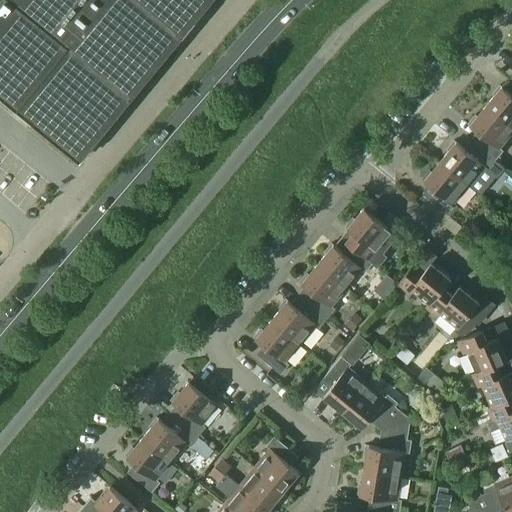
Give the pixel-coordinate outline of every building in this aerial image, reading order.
[(0,0),(0,92),(80,159),(211,0),(0,0)] [(511,94),(500,85),(494,93),(495,95),(486,105),(511,126),(511,94)] [(500,147),(511,132),(511,126),(486,105),(478,116),(476,115),(469,123),(483,134),(475,143),(496,160),(504,150),(500,147)] [(505,168),(496,160),(475,143),(468,152),(455,140),(448,149),(450,150),(441,161),(469,185),(481,194),(496,176),(498,177),(505,168)] [(454,203),(469,185),(441,161),(432,172),(430,170),(423,178),(432,186),(425,195),(450,215),(458,206),(454,203)] [(360,237),(353,246),(373,263),(379,267),(387,256),(384,253),(399,236),(364,208),(355,219),(353,218),(346,226),(360,237)] [(327,253),(318,264),(347,287),(362,269),(365,272),(373,263),(353,246),(346,254),(332,243),(325,251),(327,253)] [(425,271),(415,263),(398,284),(409,292),(412,289),(429,303),(430,303),(444,286),(444,287),(451,279),(431,263),(425,271)] [(332,306),(347,287),(318,264),(309,275),(307,273),(301,281),(309,288),(302,297),(307,301),(327,318),(335,309),(332,306)] [(366,283),(384,298),(399,281),(380,266),(366,283)] [(472,312),(479,302),(460,286),(453,294),(444,287),(444,286),(430,303),(429,303),(426,307),(437,316),(440,312),(459,327),(456,331),(462,335),(471,331),(481,319),(472,312)] [(320,328),(327,318),(307,301),(302,297),(295,306),(286,299),(279,307),(281,308),(272,319),(301,343),(316,325),(320,328)] [(301,343),(272,319),(263,330),(261,328),(255,337),(268,348),(261,357),(281,374),(289,364),(286,361),(301,343)] [(487,341),(482,330),(458,341),(464,353),(468,351),(477,372),(478,373),(498,364),(508,360),(498,337),(487,341)] [(344,412),(367,383),(349,367),(352,364),(342,356),(325,376),(334,384),(323,398),(331,404),(333,402),(344,412)] [(511,370),(502,375),(498,364),(478,373),(477,372),(473,374),(479,387),(483,385),(492,405),(493,406),(511,398),(511,370)] [(185,411),(178,419),(198,436),(206,427),(203,424),(218,405),(189,381),(180,393),(178,391),(171,399),(185,411)] [(385,398),(367,383),(344,412),(354,420),(353,422),(361,429),(372,415),(387,428),(411,419),(395,406),(398,403),(388,394),(385,398)] [(511,398),(493,406),(492,405),(488,407),(493,421),(498,419),(507,440),(511,438),(511,398)] [(190,446),(198,436),(178,419),(171,428),(157,417),(150,425),(152,426),(143,437),(172,461),(187,443),(190,446)] [(412,440),(408,439),(411,419),(387,428),(384,448),(367,445),(365,455),(367,456),(365,470),(401,476),(405,452),(410,453),(412,440)] [(270,449),(255,467),(284,491),(293,480),(294,481),(301,473),(288,462),(295,453),(274,436),(266,446),(270,449)] [(157,479),(172,461),(143,437),(134,448),(132,447),(126,455),(139,466),(132,475),(152,492),(160,482),(157,479)] [(222,459),(216,467),(225,474),(232,466),(222,459)] [(216,467),(215,466),(209,474),(219,482),(225,474),(216,467)] [(284,491),(255,467),(240,486),(268,509),(284,491)] [(398,499),(401,476),(365,470),(362,483),(360,483),(358,493),(376,496),(374,507),(400,511),(402,500),(398,499)] [(511,511),(511,476),(495,484),(495,485),(484,489),(486,494),(472,500),(486,511),(495,511),(505,508),(506,511),(511,511)] [(91,497),(83,506),(90,511),(134,511),(137,508),(110,486),(98,502),(91,497)] [(266,511),(268,509),(240,486),(224,504),(234,511),(266,511)] [(486,511),(472,500),(471,500),(468,511),(486,511)]
